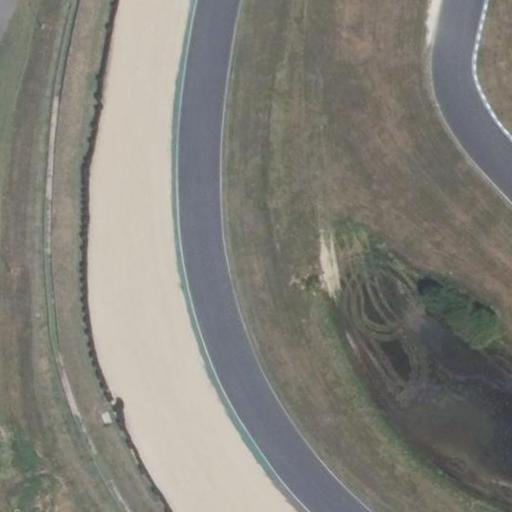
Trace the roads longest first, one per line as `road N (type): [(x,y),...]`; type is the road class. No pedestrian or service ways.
road 1 (unknown): [(189,0),(173,118),(188,288),(233,413),(304,511)]
road 2 (unknown): [(511,187),(491,157),(462,75),(459,29),(469,0)]
